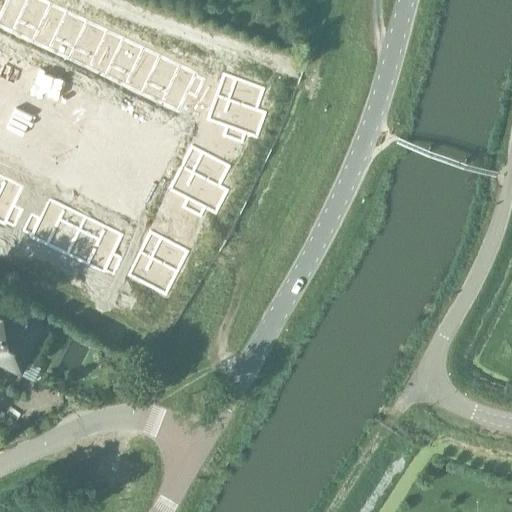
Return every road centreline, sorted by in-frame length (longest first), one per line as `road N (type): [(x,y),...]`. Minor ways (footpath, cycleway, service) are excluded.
road 1 (unclassified): [(200,448),(330,226),(378,115),(409,0)]
road 2 (residential): [(0,146),(133,208),(162,142)]
road 3 (unclassified): [(0,469),(115,419),(157,423),(200,448)]
road 4 (unclassified): [(430,361),(479,271),(511,171)]
